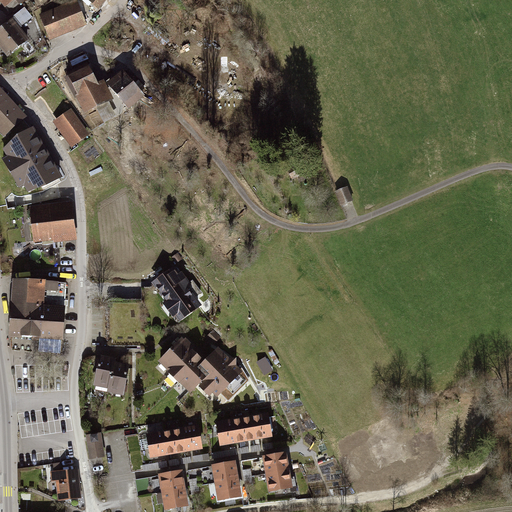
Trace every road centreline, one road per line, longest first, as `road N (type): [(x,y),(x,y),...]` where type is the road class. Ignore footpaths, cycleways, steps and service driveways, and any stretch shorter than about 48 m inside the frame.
road 1 (track): [(126,58),(249,204),(287,226),(348,224),(480,172),(511,169)]
road 2 (residential): [(90,511),(74,387),(82,319),(79,196),(63,155),(13,84)]
road 3 (residential): [(13,84),(78,43),(121,0)]
